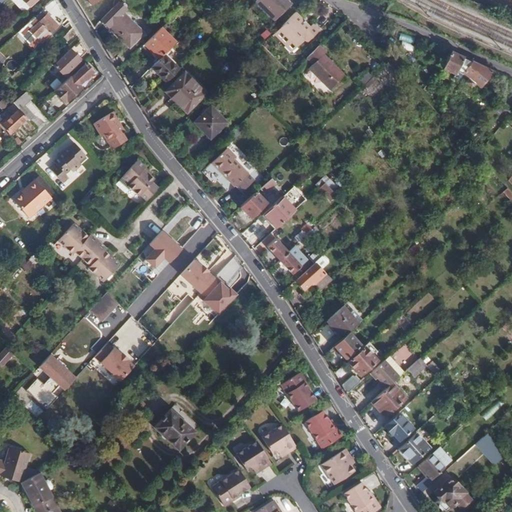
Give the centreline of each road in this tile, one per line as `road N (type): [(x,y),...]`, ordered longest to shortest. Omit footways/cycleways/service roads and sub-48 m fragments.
road 1 (unclassified): [(410,509),(248,257),(148,136),(115,80)]
road 2 (unclassified): [(511,75),(332,0)]
road 3 (unclassified): [(0,183),(115,80)]
